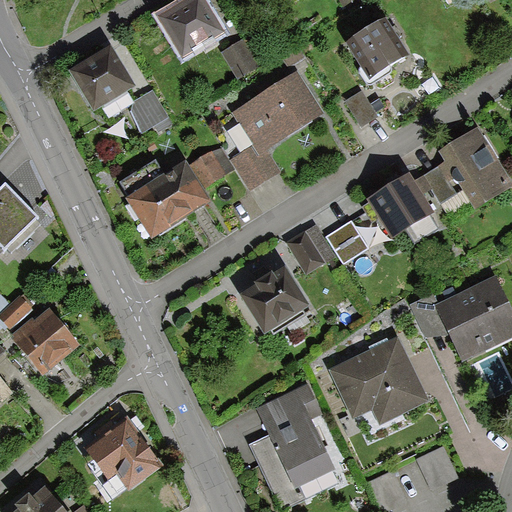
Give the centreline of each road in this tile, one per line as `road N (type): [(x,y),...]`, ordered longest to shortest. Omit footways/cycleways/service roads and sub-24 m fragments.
road 1 (residential): [(511,73),(129,310)]
road 2 (residential): [(129,310),(18,78)]
road 3 (residential): [(0,485),(154,368)]
road 4 (residential): [(222,511),(154,368)]
road 5 (residential): [(18,78),(145,0)]
